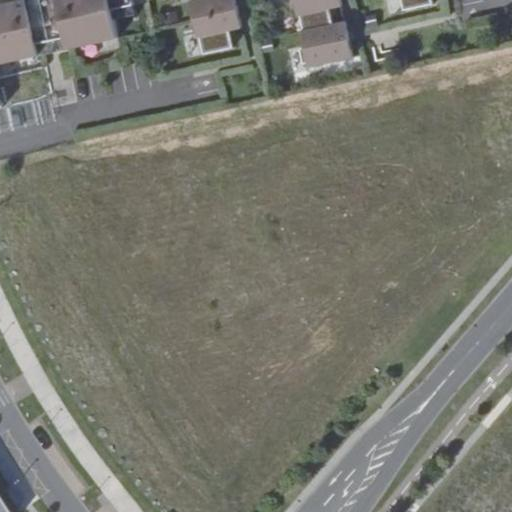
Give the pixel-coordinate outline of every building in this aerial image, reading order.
[(0,0),(0,108),(4,107),(0,89),(0,63),(118,38),(112,9),(134,4),(132,0),(0,0)] [(192,0),(190,1),(198,37),(200,36),(204,54),(234,48),(230,30),(242,27),(235,0),(192,0)] [(293,0),(297,15),(300,14),(303,31),(300,31),(304,48),(299,49),(302,64),(307,63),(308,67),(353,57),(345,21),(332,24),(329,8),(341,5),(340,0),(293,0)] [(400,0),(403,11),(433,4),(431,0),(400,0)] [(14,511),(0,489),(0,511),(14,511)]
